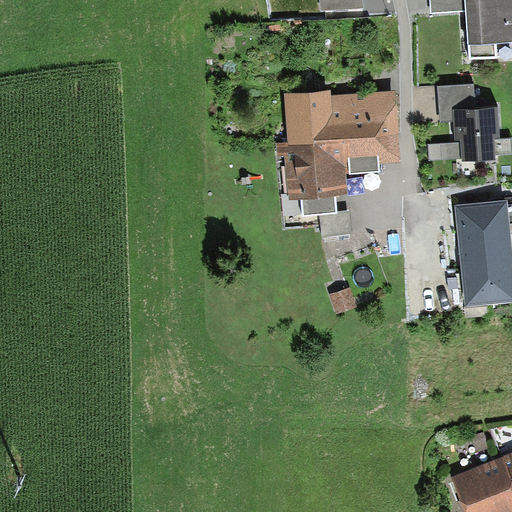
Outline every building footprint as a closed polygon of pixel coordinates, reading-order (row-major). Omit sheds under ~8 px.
[(468,51),(511,48),(511,39),(510,0),(427,0),(428,10),(466,8),(468,51)] [(460,159),(497,158),(495,95),(475,96),(475,80),(437,82),(438,120),(459,119),(460,159)] [(291,139),(276,140),(277,151),(286,150),(290,192),(304,191),(305,206),(336,203),(335,186),(348,185),(346,160),(349,160),(349,167),(377,164),(377,157),(399,155),(394,89),(335,94),(334,85),(287,89),(291,139)] [(511,296),(511,246),(506,195),(454,200),(466,302),(511,296)] [(349,207),(321,209),(323,231),(351,228),(349,207)] [(350,284),(331,291),(337,310),(356,303),(350,284)] [(509,511),(511,511),(511,469),(506,452),(454,470),(468,511),(509,511)]
